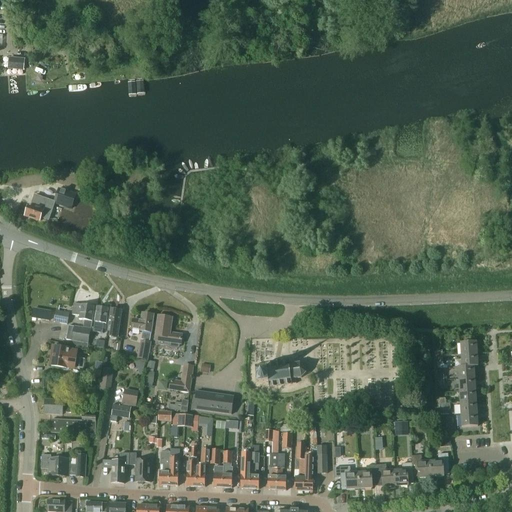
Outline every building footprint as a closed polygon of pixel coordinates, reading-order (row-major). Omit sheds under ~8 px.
[(22,70),(23,70),(24,60),(10,59),(9,69),(22,70)] [(58,189),(54,200),(56,201),(56,202),(73,208),(77,195),(69,192),(58,189)] [(28,208),(25,216),(40,221),(41,218),(50,221),(56,203),(54,202),(42,198),(36,195),(33,201),(31,209),(28,208)] [(74,305),(72,315),(80,317),(80,320),(84,321),(83,329),(91,330),(91,327),(92,322),(95,307),(82,305),(81,306),(74,305)] [(53,321),(54,310),(35,308),(34,319),(53,321)] [(106,324),(109,309),(97,308),(94,332),(102,334),(104,324),(106,324)] [(118,338),(122,311),(111,310),(109,327),(112,327),(110,337),(118,338)] [(56,311),(53,323),(68,325),(70,314),(56,311)] [(143,314),(142,322),(133,320),(132,330),(143,332),(142,340),(150,341),(154,316),(143,314)] [(179,348),(179,345),(180,345),(182,336),(170,334),(172,319),(159,317),(156,337),(161,337),(160,342),(159,345),(168,346),(169,348),(177,349),(179,348)] [(91,330),(83,329),(68,326),(66,341),(72,341),(71,348),(88,350),(91,330)] [(137,359),(148,361),(151,342),(140,341),(137,359)] [(461,356),(477,355),(476,343),(460,344),(461,356)] [(77,352),(70,350),(54,348),(51,366),(67,369),(74,370),(77,352)] [(461,356),(461,368),(473,367),(477,367),(477,355),(461,356)] [(290,364),(289,361),(255,367),(256,375),(265,374),(266,383),(267,384),(268,384),(269,388),(292,385),(297,385),(297,379),(301,379),(306,374),(305,367),(300,363),(290,364)] [(202,372),(212,373),(212,365),(203,365),(202,372)] [(183,366),(181,382),(171,380),(169,390),(190,394),(194,368),(183,366)] [(461,368),(458,368),(458,380),(474,379),(473,367),(461,368)] [(114,369),(104,368),(101,389),(111,390),(114,369)] [(256,375),(258,384),(266,383),(265,374),(256,375)] [(475,391),(474,379),(458,380),(459,392),(475,391)] [(124,393),(123,401),(137,403),(138,392),(132,391),(131,394),(124,393)] [(459,392),(460,403),(476,402),(475,391),(459,392)] [(232,416),(234,398),(196,393),(194,411),(232,416)] [(71,414),(72,403),(46,401),(45,415),(62,416),(62,413),(71,414)] [(460,416),(476,415),(476,402),(460,403),(460,416)] [(112,417),(129,420),(131,409),(113,406),(112,417)] [(172,413),(159,412),(158,422),(171,422),(172,413)] [(319,413),(311,414),(311,424),(319,424),(319,413)] [(173,426),(185,427),(185,415),(179,414),(179,415),(174,415),(173,426)] [(193,416),(185,415),(185,427),(198,428),(199,417),(193,417),(193,416)] [(476,415),(460,416),(461,428),(477,427),(476,415)] [(82,416),(82,421),(52,420),(51,433),(95,436),(96,422),(96,416),(82,416)] [(212,437),(212,418),(199,417),(199,427),(206,427),(205,436),(212,437)] [(408,423),(395,423),(395,433),(408,432),(408,423)] [(315,425),(306,424),(306,433),(314,434),(315,425)] [(283,434),(282,449),(291,449),(292,435),(283,434)] [(297,444),(296,460),(297,460),(305,461),(305,453),(305,452),(305,444),(297,444)] [(326,446),(317,446),(317,453),(317,455),(318,466),(318,474),(327,474),(326,455),(326,446)] [(251,453),(250,476),(249,490),(259,490),(260,476),(256,476),(256,470),(258,470),(259,453),(256,453),(256,449),(252,448),(251,453)] [(201,464),(210,465),(210,450),(202,450),(201,464)] [(210,450),(210,465),(220,465),(221,450),(210,450)] [(160,486),(169,487),(170,459),(170,453),(168,452),(163,451),(162,453),(161,453),(160,465),(163,465),(162,472),(160,472),(160,486)] [(223,468),(222,489),(232,489),(233,475),(233,468),(232,468),(232,464),(232,452),(224,451),(223,468)] [(240,490),(249,490),(250,476),(251,453),(242,453),(241,476),(240,490)] [(304,478),(303,492),(313,492),(314,479),(313,479),(313,466),(318,466),(317,455),(317,453),(305,453),(305,461),(304,478)] [(43,456),(42,469),(50,470),(49,476),(69,477),(69,476),(75,477),(77,477),(76,478),(85,478),(86,456),(76,455),(76,457),(76,463),(76,466),(69,465),(69,461),(68,461),(51,460),(51,457),(43,456)] [(268,477),(268,491),(277,491),(277,469),(278,455),(270,455),(269,468),(272,468),(272,477),(268,477)] [(277,469),(277,491),(286,491),(287,477),(283,477),(283,470),(284,470),(285,455),(278,455),(277,469)] [(443,477),(443,476),(449,475),(447,455),(437,455),(438,462),(430,462),(431,478),(443,477)] [(412,457),(412,464),(413,477),(418,477),(418,479),(431,478),(430,462),(422,463),(422,456),(412,457)] [(170,459),(169,487),(178,487),(179,473),(178,473),(178,459),(170,459)] [(136,466),(136,483),(138,483),(138,484),(139,485),(142,486),(143,484),(144,483),(145,483),(150,483),(151,460),(136,460),(136,466)] [(295,478),(295,492),(303,492),(304,478),(305,461),(297,460),(297,471),(298,471),(299,471),(299,478),(295,478)] [(123,463),(117,463),(113,462),(112,484),(124,485),(125,466),(123,466),(123,463)] [(187,487),(196,488),(197,466),(197,463),(188,463),(187,487)] [(197,463),(197,466),(196,488),(205,488),(206,467),(197,467),(197,463)] [(414,485),(413,477),(412,464),(402,464),(403,471),(395,472),(396,486),(414,485)] [(378,487),(396,486),(395,472),(387,472),(386,465),(376,466),(378,487)] [(360,488),(378,487),(376,466),(366,467),(367,474),(359,474),(360,488)] [(214,488),(222,489),(223,468),(215,467),(214,488)] [(342,489),(360,488),(359,474),(351,474),(350,468),(340,468),(334,469),(335,479),(341,479),(342,489)] [(71,511),(72,503),(65,502),(49,501),(48,511),(71,511)] [(87,503),(86,511),(106,511),(107,504),(102,504),(87,503)]
